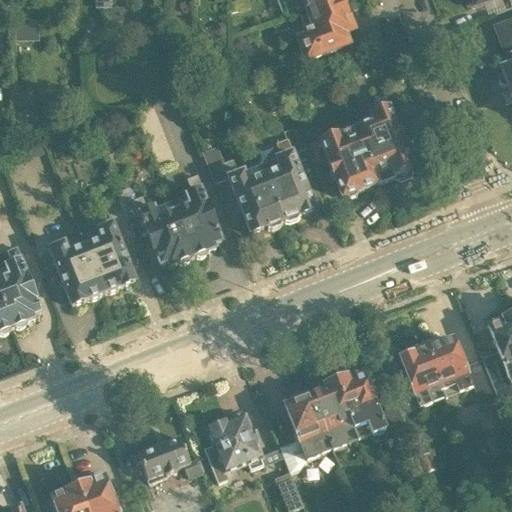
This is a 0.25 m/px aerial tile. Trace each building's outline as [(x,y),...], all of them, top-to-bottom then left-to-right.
[(250,10),(246,0),(245,0),(229,5),(229,16),(250,10)] [(305,12),(335,0),(278,0),(285,19),(298,14),(305,11),(305,12)] [(354,32),(341,0),(335,0),(305,12),(305,11),(298,14),(306,37),(296,41),(301,53),(295,55),(299,65),(341,49),(337,38),(354,32)] [(463,0),(466,7),(467,9),(469,10),(472,11),(473,11),(502,0),(463,0)] [(511,23),(495,30),(504,55),(511,51),(511,68),(501,73),(502,76),(499,78),(497,82),(499,87),(503,89),(507,89),(508,91),(501,94),(506,107),(511,104),(511,23)] [(213,28),(213,33),(216,37),(221,37),(225,33),(225,29),(221,25),(216,25),(213,28)] [(235,41),(234,46),(235,49),(239,51),(243,49),(245,44),(243,40),(239,39),(235,41)] [(142,55),(154,54),(154,44),(142,45),(142,55)] [(281,65),(274,68),(277,77),(285,74),(281,65)] [(372,124),(355,131),(377,187),(395,179),(394,177),(411,170),(384,101),(375,105),(379,114),(370,118),(372,124)] [(313,211),(291,156),(305,150),(297,130),(283,135),(286,143),(277,146),(282,159),(260,168),(266,185),(283,226),(288,226),(295,223),(298,220),(297,217),(313,211)] [(358,194),(377,187),(355,131),(320,145),(311,148),(317,165),(326,161),(341,201),(344,200),(349,203),(357,200),(358,194)] [(280,227),(283,226),(266,185),(260,168),(237,177),(232,164),(223,167),(217,150),(202,156),(214,185),(227,180),(249,236),(264,230),(265,232),(271,233),(277,230),(280,227)] [(190,208),(174,215),(193,261),(194,260),(196,261),(199,261),(202,261),(203,260),(205,258),(206,255),(215,252),(214,248),(220,245),(200,193),(202,192),(196,179),(188,182),(193,196),(186,198),(190,208)] [(189,262),(193,261),(174,215),(169,204),(146,214),(141,200),(133,204),(128,191),(116,196),(116,197),(117,197),(126,222),(140,217),(160,269),(167,266),(169,270),(178,267),(181,268),(183,268),(185,267),(187,266),(189,262)] [(117,197),(116,197),(102,202),(110,221),(106,223),(108,228),(96,233),(80,239),(102,297),(104,296),(108,297),(117,294),(119,291),(134,284),(119,244),(132,238),(126,222),(117,197)] [(102,297),(80,239),(64,245),(48,252),(71,309),(86,303),(90,304),(99,301),(101,298),(102,297)] [(3,270),(0,271),(0,302),(12,332),(14,331),(16,333),(19,332),(22,332),(23,331),(24,329),(26,326),(35,323),(33,319),(40,316),(20,264),(22,263),(16,250),(7,253),(13,267),(3,270)] [(9,333),(12,332),(0,302),(0,338),(1,339),(3,339),(5,338),(7,337),(9,333)] [(511,315),(500,320),(497,324),(487,328),(511,389),(511,388),(511,315)] [(423,346),(426,354),(441,393),(455,388),(458,396),(471,391),(466,380),(452,343),(440,347),(438,340),(423,346)] [(441,393),(426,354),(423,346),(409,352),(411,358),(400,363),(419,411),(431,407),(428,398),(441,393)] [(483,367),(470,373),(483,407),(496,401),(483,367)] [(358,442),(334,379),(329,384),(323,388),(325,393),(309,399),(331,452),(332,454),(345,449),(344,447),(358,442)] [(348,384),(346,380),(340,380),(334,379),(358,442),(371,437),(371,439),(384,434),(386,441),(406,434),(396,409),(377,416),(363,379),(354,382),(354,381),(348,384)] [(307,465),(306,464),(319,459),(318,457),(331,452),(309,399),(306,391),(291,398),(293,404),(284,408),(298,443),(279,450),(290,476),(299,472),(304,467),(307,465)] [(394,402),(400,418),(417,411),(410,395),(394,402)] [(206,430),(213,448),(203,452),(217,487),(228,483),(225,475),(246,466),(249,474),(263,468),(260,461),(261,460),(256,446),(257,445),(252,432),(250,432),(244,418),(226,425),(225,422),(206,430)] [(178,441),(137,457),(149,487),(167,480),(166,476),(183,470),(187,481),(202,475),(198,462),(188,466),(178,441)] [(428,454),(416,459),(424,476),(435,471),(428,454)] [(339,456),(334,459),(339,470),(344,468),(339,456)] [(274,482),(286,511),(297,511),(303,510),(289,476),(274,482)] [(90,482),(76,487),(85,511),(121,511),(116,497),(110,499),(103,480),(93,484),(90,482)] [(381,499),(384,507),(396,502),(393,494),(394,494),(390,486),(378,491),(382,498),(381,499)] [(54,511),(85,511),(76,487),(65,492),(62,496),(51,500),(54,511)]
